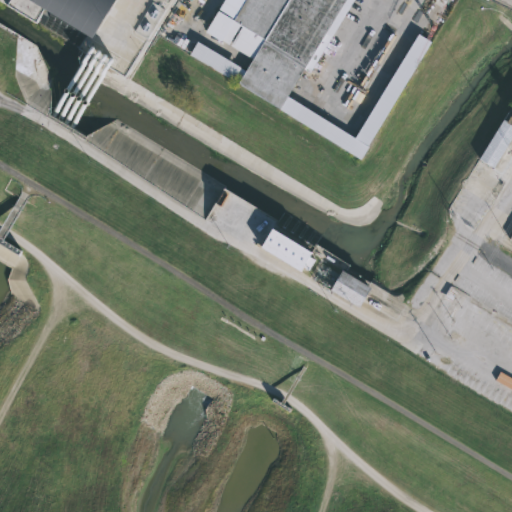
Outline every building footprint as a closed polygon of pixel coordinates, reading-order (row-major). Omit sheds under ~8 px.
[(99,0),(112,7),(115,0),(27,0),(73,24),(77,17),(73,14),(80,0),(99,0)] [(357,0),(334,36),(333,35),(312,70),(307,67),(291,94),(358,136),(422,32),(434,41),(364,158),(192,53),(200,40),(249,70),(256,58),(209,30),(227,0),(357,0)] [(511,139),(495,168),(482,160),(508,115),(511,117),(511,139)] [(315,260),(308,270),(302,267),(300,271),(261,246),(272,228),(312,252),(309,256),(315,260)] [(371,288),(358,308),(329,290),(342,269),(371,288)]
